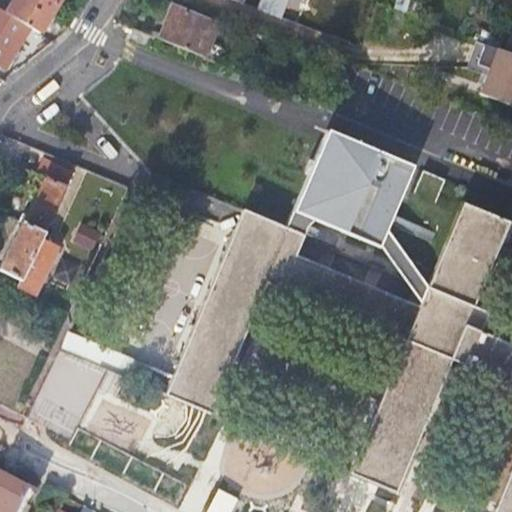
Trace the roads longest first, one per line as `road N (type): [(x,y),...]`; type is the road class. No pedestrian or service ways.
road 1 (residential): [(0,440),(136,511)]
road 2 (residential): [(104,0),(83,36),(0,106)]
